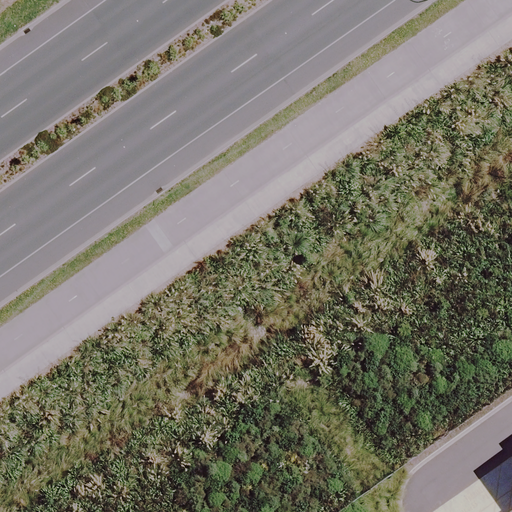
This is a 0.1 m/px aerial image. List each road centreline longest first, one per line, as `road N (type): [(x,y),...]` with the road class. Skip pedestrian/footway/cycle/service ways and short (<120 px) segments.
road 1 (secondary): [(352,0),(0,246)]
road 2 (secondary): [(0,76),(109,0)]
